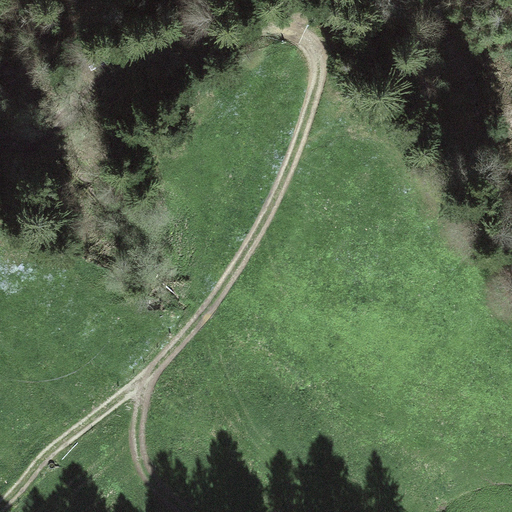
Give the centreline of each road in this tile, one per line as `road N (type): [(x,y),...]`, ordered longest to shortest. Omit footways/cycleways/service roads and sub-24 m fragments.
road 1 (track): [(0,143),(40,134),(162,54),(269,27),(303,41),(317,76),(288,166),(229,277),(147,373),(137,442),(142,464),(184,511)]
road 2 (track): [(147,373),(0,504)]
